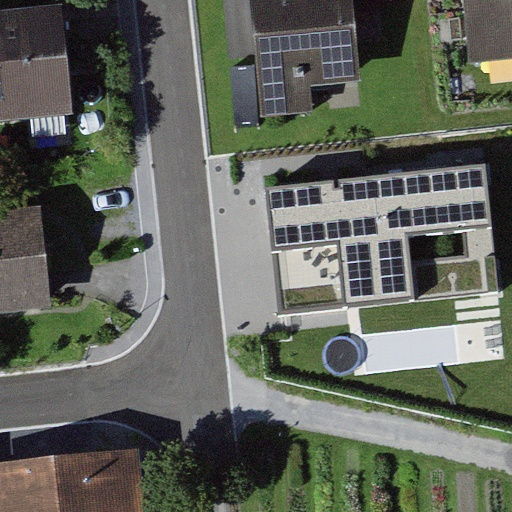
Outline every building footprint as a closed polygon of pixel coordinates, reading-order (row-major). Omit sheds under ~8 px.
[(369,0),(273,0),(285,106),(380,96),(369,0)] [(511,0),(485,0),(492,60),(511,57),(511,0)] [(80,22),(0,28),(0,127),(87,121),(80,22)] [(511,161),(453,167),(460,246),(511,240),(511,161)] [(390,173),(286,182),(294,283),(399,274),(390,173)] [(53,209),(0,214),(0,315),(62,310),(53,209)] [(155,511),(149,449),(0,463),(0,511),(155,511)]
